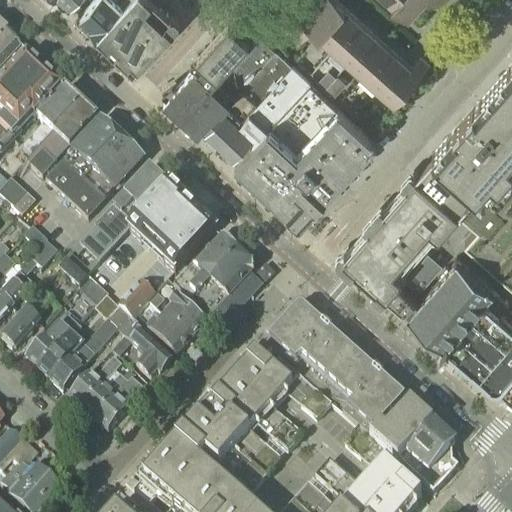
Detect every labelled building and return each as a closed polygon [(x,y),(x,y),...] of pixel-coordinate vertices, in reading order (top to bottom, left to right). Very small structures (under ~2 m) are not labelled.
[(59,0),(68,8),(76,0),(59,0)] [(96,35),(128,0),(94,0),(78,18),(96,35)] [(169,16),(159,7),(164,0),(128,0),(96,35),(128,64),(131,60),(138,67),(179,23),(179,18),(175,15),(170,15),(169,16)] [(318,36),(343,8),(334,0),(322,0),(305,20),(293,9),(280,24),(297,38),(307,27),(318,36)] [(398,0),(393,7),(407,20),(424,0),(437,0),(442,4),(445,0),(398,0)] [(343,8),(318,36),(333,50),(359,22),(343,8)] [(259,32),(269,21),(259,12),(249,23),(259,32)] [(249,41),(256,33),(256,32),(235,14),(196,57),(196,58),(202,63),(197,69),(193,65),(193,66),(193,67),(163,99),(181,115),(249,41)] [(359,22),(333,50),(347,63),(373,34),(359,22)] [(224,105),(275,50),(256,33),(249,41),(181,115),(198,130),(220,106),(222,107),(224,105)] [(362,76),(388,48),(373,34),(347,63),(362,76)] [(0,87),(22,63),(27,58),(7,39),(0,46),(0,87)] [(378,91),(403,62),(388,48),(362,76),(378,91)] [(203,135),(217,148),(254,108),(257,105),(282,78),(293,66),(275,50),(224,105),(228,108),(203,135)] [(403,62),(378,91),(393,105),(429,66),(420,57),(410,68),(403,62)] [(0,126),(46,76),(27,58),(0,87),(0,126)] [(477,230),(464,245),(511,287),(511,63),(415,174),(458,213),(477,230)] [(217,148),(230,161),(272,117),(274,120),(309,82),(293,66),(282,78),(257,105),(254,108),(217,148)] [(0,126),(0,158),(11,146),(7,143),(31,117),(34,120),(62,91),(46,76),(0,126)] [(300,225),(375,144),(310,83),(235,165),(300,225)] [(31,161),(81,108),(65,94),(38,123),(46,131),(44,134),(42,132),(22,153),(31,161)] [(81,108),(31,161),(26,167),(42,182),(96,123),(81,108)] [(65,204),(120,145),(103,129),(97,129),(45,185),(65,204)] [(120,145),(65,204),(87,225),(140,169),(139,163),(120,145)] [(96,233),(79,250),(99,268),(128,236),(169,191),(149,172),(148,173),(138,184),(125,199),(118,206),(100,226),(95,231),(96,233)] [(458,213),(415,174),(406,185),(410,189),(400,199),(396,196),(342,257),(406,314),(417,302),(395,284),(458,213)] [(7,187),(0,195),(0,200),(13,212),(26,198),(11,184),(7,187)] [(217,236),(169,191),(128,236),(175,280),(217,236)] [(26,198),(13,212),(13,213),(21,221),(35,206),(26,198)] [(39,253),(46,245),(31,231),(24,239),(39,253)] [(199,300),(238,256),(221,240),(174,290),(192,307),(199,300)] [(30,265),(36,270),(42,275),(59,256),(46,245),(39,253),(40,254),(30,265)] [(0,247),(0,264),(4,260),(9,255),(1,247),(0,247)] [(442,266),(428,253),(405,280),(419,292),(442,266)] [(251,269),(238,256),(199,300),(192,307),(209,324),(218,332),(227,321),(230,324),(262,288),(250,278),(252,276),(253,276),(252,269),(251,269)] [(511,325),(485,301),(493,291),(456,258),(417,302),(406,314),(442,345),(440,347),(442,349),(445,346),(489,383),(494,386),(499,385),(503,382),(511,371),(511,325)] [(4,260),(0,264),(0,285),(14,270),(4,260)] [(78,293),(87,283),(67,265),(58,275),(78,293)] [(132,323),(148,306),(156,298),(170,283),(156,270),(128,300),(118,311),(120,312),(132,323)] [(31,288),(25,282),(19,277),(0,297),(0,326),(14,312),(12,310),(31,288)] [(36,322),(52,303),(41,294),(1,339),(15,353),(40,326),(36,322)] [(156,298),(148,306),(156,313),(164,305),(156,298)] [(165,322),(190,345),(205,328),(177,302),(169,311),(172,313),(165,322)] [(404,401),(302,310),(297,310),(271,339),(285,351),(280,357),(294,369),(302,360),(307,364),(306,365),(352,406),(342,418),(369,441),(404,401)] [(133,325),(132,323),(120,312),(111,322),(107,325),(123,341),(135,327),(133,325)] [(38,374),(39,375),(60,352),(58,351),(71,337),(74,333),(77,331),(67,322),(49,342),(46,339),(25,362),(38,374)] [(176,361),(190,345),(165,322),(157,331),(154,328),(147,335),(176,361)] [(138,332),(139,330),(135,327),(123,341),(112,355),(115,358),(127,345),(126,345),(138,332)] [(47,382),(50,385),(71,362),(74,360),(76,359),(83,352),(85,349),(79,344),(75,340),(80,334),(77,331),(74,333),(71,337),(58,351),(60,352),(39,375),(47,382)] [(102,331),(95,339),(104,347),(112,340),(102,331)] [(159,378),(170,366),(172,363),(138,332),(126,345),(127,345),(139,356),(137,358),(142,362),(134,371),(150,385),(157,377),(159,378)] [(86,368),(104,347),(95,339),(85,349),(83,352),(76,359),(74,360),(71,362),(50,385),(62,396),(83,373),(86,368)] [(263,346),(255,355),(264,363),(272,354),(263,346)] [(234,379),(270,412),(292,388),(255,355),(234,379)] [(69,401),(82,413),(102,390),(121,369),(113,363),(95,383),(89,379),(69,401)] [(131,384),(132,383),(134,380),(129,375),(122,383),(128,387),(131,384)] [(233,453),(270,412),(234,379),(197,421),(233,453)] [(128,387),(122,383),(120,380),(107,394),(102,390),(82,413),(94,424),(128,387)] [(128,387),(94,424),(108,436),(145,395),(132,383),(131,384),(128,387)] [(315,409),(323,401),(314,394),(307,402),(315,409)] [(315,409),(323,417),(331,409),(323,401),(315,409)] [(433,427),(411,408),(404,401),(369,441),(397,467),(397,466),(406,457),(433,427)] [(308,417),(315,409),(307,402),(300,410),(308,417)] [(315,409),(308,417),(316,425),(323,417),(315,409)] [(219,470),(233,453),(197,421),(143,481),(177,511),(189,511),(217,482),(198,465),(205,458),(219,470)] [(287,442),(294,434),(286,427),(279,435),(284,439),(287,442)] [(433,498),(434,497),(457,471),(451,465),(450,454),(454,449),(455,447),(433,427),(406,457),(397,466),(433,498)] [(0,466),(10,456),(20,444),(9,434),(4,430),(0,434),(0,466)] [(289,444),(295,449),(302,441),(294,434),(287,442),(289,444)] [(360,449),(367,441),(359,434),(352,442),(360,449)] [(277,447),(284,439),(279,435),(272,443),(277,447)] [(289,444),(287,442),(284,439),(277,447),(282,452),(289,444)] [(360,449),(368,456),(375,448),(367,441),(360,449)] [(353,457),(360,449),(352,442),(344,450),(353,457)] [(10,476),(47,511),(61,495),(64,491),(52,480),(49,484),(33,469),(29,474),(25,470),(36,459),(20,444),(10,456),(20,466),(16,470),(10,476)] [(289,444),(282,452),(288,457),(295,449),(289,444)] [(360,449),(353,457),(361,464),(368,456),(360,449)] [(262,464),(269,455),(264,451),(257,459),(262,464)] [(268,468),(275,460),(269,455),(262,464),(268,468)] [(0,475),(1,477),(12,465),(16,470),(20,466),(10,456),(0,466),(0,475)] [(273,473),(268,468),(262,464),(257,459),(250,467),(266,481),(273,473)] [(275,460),(268,468),(273,473),(280,465),(275,460)] [(331,481),(338,473),(330,466),(323,474),(328,478),(331,481)] [(243,475),(259,489),(266,481),(250,467),(243,475)] [(382,511),(412,511),(413,511),(421,503),(384,470),(363,494),(382,511)] [(333,483),(339,488),(346,480),(338,473),(331,481),(333,483)] [(321,486),(328,478),(323,474),(316,482),(321,486)] [(252,497),(259,489),(243,475),(236,483),(252,497)] [(10,476),(0,487),(4,492),(1,496),(5,500),(4,501),(16,511),(46,511),(47,511),(10,476)] [(333,483),(331,481),(328,478),(321,486),(326,491),(333,483)] [(250,511),(217,482),(189,511),(250,511)] [(333,483),(326,491),(332,496),(339,488),(333,483)] [(308,490),(301,498),(306,503),(313,495),(308,490)] [(382,511),(363,494),(346,511),(382,511)] [(319,500),(313,495),(306,503),(312,508),(319,500)] [(316,511),(312,508),(306,503),(301,498),(294,506),(300,511),(316,511)] [(319,500),(312,508),(316,511),(317,511),(325,505),(319,500)]
